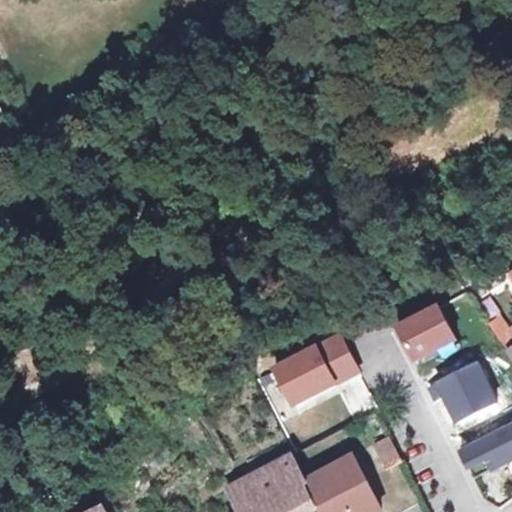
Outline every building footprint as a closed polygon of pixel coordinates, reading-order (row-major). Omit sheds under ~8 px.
[(444,306),(402,326),(418,358),(440,347),(460,338),(444,306)] [(499,340),(507,353),(511,349),(511,340),(508,334),(499,340)] [(360,370),(345,337),(278,370),(295,403),(360,370)] [(464,348),(460,338),(440,347),(445,357),(464,348)] [(455,363),(422,381),(450,433),(483,415),(455,363)] [(352,414),(370,405),(361,387),(343,395),(352,414)] [(511,420),(458,449),(474,481),(511,461),(511,420)] [(391,437),(377,444),(389,468),(403,461),(391,437)] [(294,457),(236,487),(248,511),(321,511),(307,484),(294,457)] [(360,459),(307,484),(321,511),(383,511),(387,510),(360,459)]
